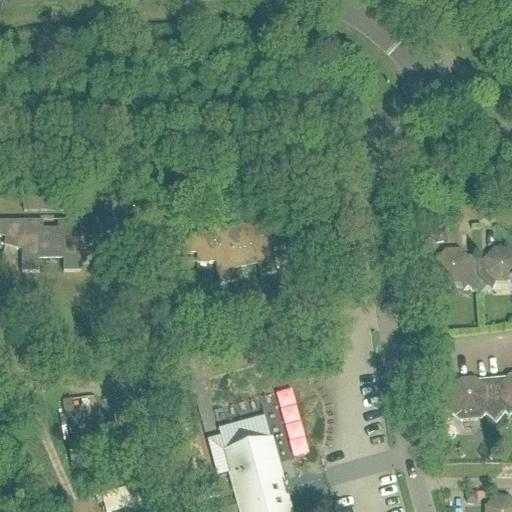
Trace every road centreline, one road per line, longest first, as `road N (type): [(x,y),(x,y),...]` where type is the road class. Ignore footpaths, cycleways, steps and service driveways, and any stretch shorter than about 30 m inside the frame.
road 1 (residential): [(0,361),(66,384),(111,384),(262,346),(385,301)]
road 2 (unclassified): [(385,301),(367,199),(371,163),(429,80)]
road 3 (unclassified): [(424,511),(385,301)]
road 4 (tertiary): [(429,80),(359,16),(325,0)]
